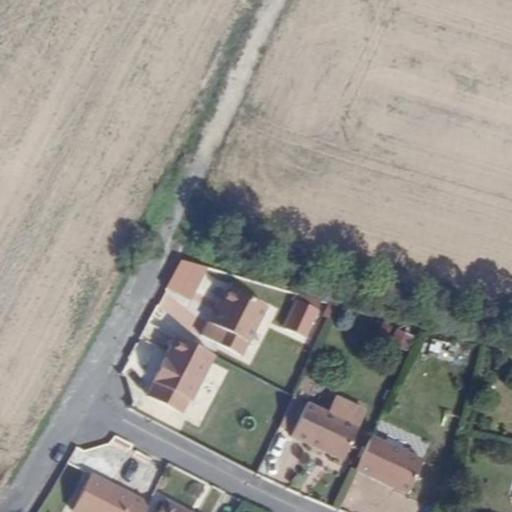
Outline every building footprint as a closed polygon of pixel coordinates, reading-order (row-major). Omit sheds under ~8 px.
[(189,304),(204,273),(178,261),(164,292),(189,304)] [(218,313),(212,309),(206,320),(225,331),(219,344),(241,356),(266,307),(230,288),(224,302),(218,313)] [(213,308),(212,309),(218,313),(224,302),(217,298),(213,308)] [(305,342),(317,313),(293,302),(280,331),(305,342)] [(213,356),(175,337),(152,381),(154,382),(146,396),(179,414),(186,400),(189,401),(213,356)] [(356,426),(306,403),(289,435),(340,459),(356,426)] [(422,458),(371,435),(356,469),(407,492),(422,458)] [(130,495),(89,475),(72,509),(76,511),(144,511),(149,504),(130,495)] [(157,511),(183,511),(163,502),(157,511)]
